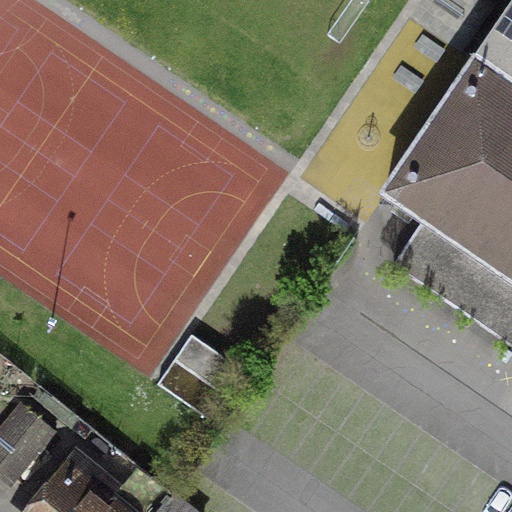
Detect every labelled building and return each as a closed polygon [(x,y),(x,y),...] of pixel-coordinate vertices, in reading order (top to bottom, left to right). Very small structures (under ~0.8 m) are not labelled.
[(511,352),(511,4),(381,197),(420,224),(389,269),(511,352)] [(203,422),(238,372),(188,338),(153,388),(203,422)] [(45,436),(18,413),(0,435),(0,477),(7,483),(45,436)] [(77,460),(35,511),(105,511),(99,506),(112,489),(77,460)] [(157,511),(185,511),(169,498),(157,511)]
